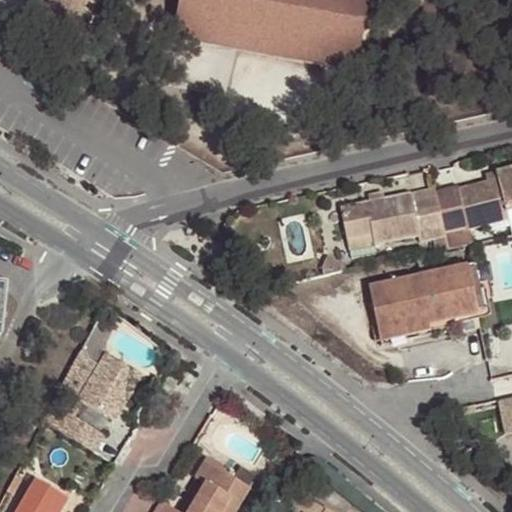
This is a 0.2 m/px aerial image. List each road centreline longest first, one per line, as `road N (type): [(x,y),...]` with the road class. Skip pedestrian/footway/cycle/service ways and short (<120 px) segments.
road 1 (residential): [(107,237),(124,221),(215,189),(511,125)]
road 2 (secondary): [(471,511),(246,330)]
road 3 (secondary): [(231,354),(429,511)]
road 4 (residential): [(93,511),(164,456),(231,354)]
road 5 (secondary): [(82,253),(231,354)]
road 6 (secondary): [(246,330),(107,237)]
road 7 (secondary): [(107,237),(0,171)]
road 8 (unknown): [(393,413),(511,375)]
